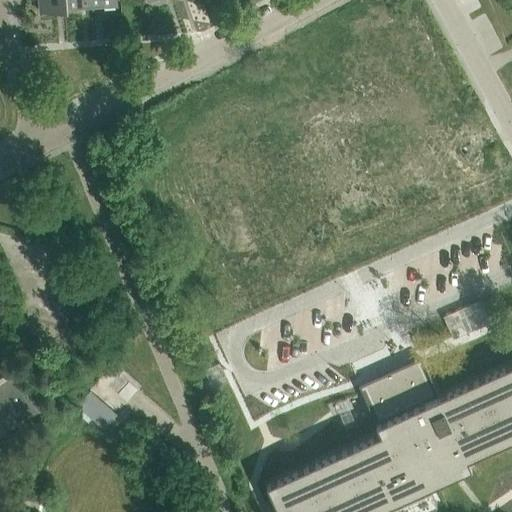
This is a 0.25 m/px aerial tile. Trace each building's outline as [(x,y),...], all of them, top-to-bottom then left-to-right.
[(38,0),(40,11),(65,9),(64,0),(38,0)] [(64,0),(65,9),(91,7),(90,0),(64,0)] [(193,163),(241,272),(300,247),(280,201),(330,179),(350,225),(409,199),(361,89),(334,101),(339,111),(224,162),(219,151),(193,163)] [(0,435),(40,409),(16,371),(0,380),(0,435)] [(104,429),(117,414),(90,390),(77,405),(104,429)] [(390,469),(296,511),(461,511),(482,502),(478,494),(511,477),(511,402),(449,431),(433,396),(370,425),(390,469)]
